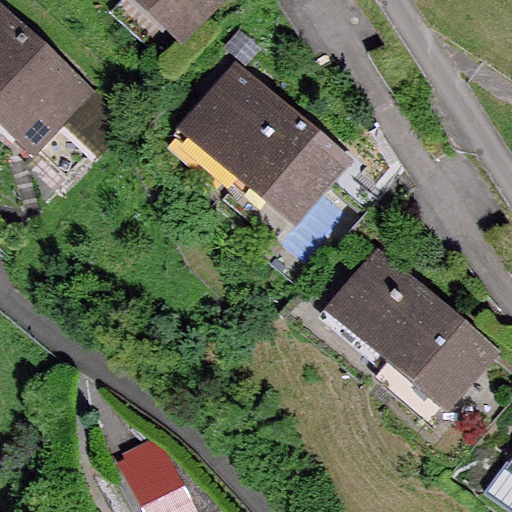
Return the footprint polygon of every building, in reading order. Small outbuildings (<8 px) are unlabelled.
[(144,0),(179,31),(207,0),(144,0)] [(2,17),(0,19),(0,113),(32,143),(81,90),(2,17)] [(368,55),(402,107),(430,89),(395,37),(368,55)] [(236,78),(194,130),(298,213),(340,161),(236,78)] [(402,107),(436,159),(465,140),(430,89),(402,107)] [(511,221),(487,238),(510,276),(511,276),(511,221)] [(383,256),(337,312),(391,357),(433,307),(425,300),(429,295),(383,256)] [(487,352),(433,307),(391,357),(445,402),(487,352)] [(118,459),(145,511),(206,511),(166,434),(118,459)]
